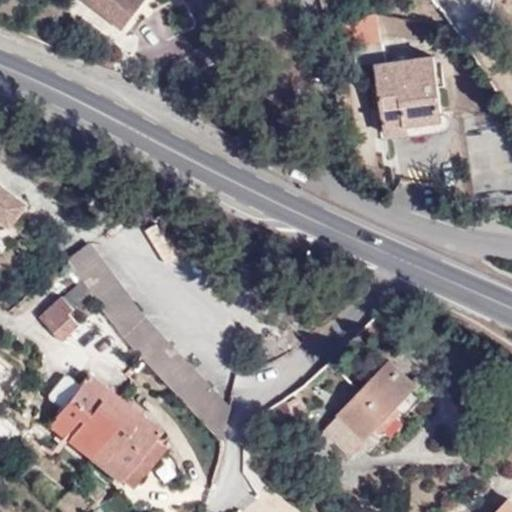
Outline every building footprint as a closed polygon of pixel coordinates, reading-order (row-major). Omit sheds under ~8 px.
[(85,0),(124,30),(146,0),(85,0)] [(329,20),(333,32),(352,30),(350,17),(329,20)] [(333,32),(334,71),(379,64),(389,135),(410,132),(409,125),(445,119),(435,54),(385,61),(382,38),(354,42),(352,30),(333,32)] [(0,218),(10,226),(28,204),(0,183),(0,218)] [(73,262),(146,316),(90,242),(67,259),(69,263),(71,261),(73,262)] [(92,293),(125,338),(220,439),(229,405),(146,317),(146,316),(73,262),(71,261),(69,263),(92,293)] [(82,280),(64,297),(75,309),(92,293),(82,280)] [(64,297),(42,316),(63,340),(80,325),(70,314),(75,309),(64,297)] [(416,384),(391,361),(341,414),(365,436),(374,426),(381,430),(400,412),(394,405),(416,384)] [(89,374),(48,425),(119,481),(121,480),(155,437),(160,430),(89,374)] [(299,417),(285,400),(269,414),(283,431),(299,417)] [(167,447),(155,437),(121,480),(132,489),(167,447)] [(131,506),(135,508),(120,489),(111,496),(131,506)] [(97,511),(138,511),(135,508),(131,506),(111,496),(95,509),(97,511)] [(511,511),(511,499),(510,498),(498,511),(511,511)]
